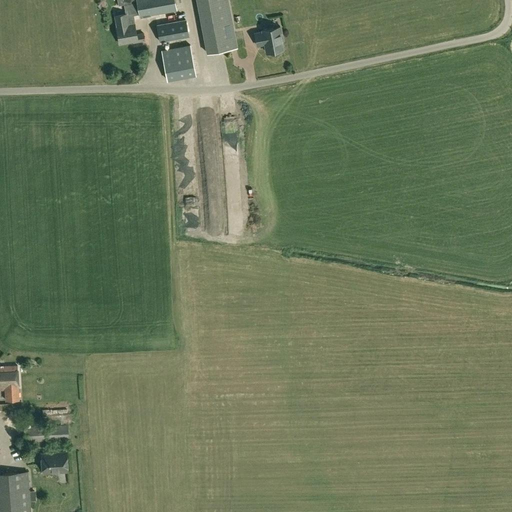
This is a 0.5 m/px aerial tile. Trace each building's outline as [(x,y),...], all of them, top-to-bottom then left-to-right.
[(117,0),(118,5),(137,2),(140,17),(177,10),(175,0),(117,0)] [(197,0),(207,52),(237,47),(228,0),(197,0)] [(135,24),(128,25),(126,14),(115,15),(117,27),(119,44),(135,41),(135,42),(145,40),(143,33),(137,35),(135,24)] [(189,36),(185,20),(157,25),(160,41),(189,36)] [(257,45),(258,45),(265,43),(267,52),(283,49),(281,41),(283,40),(280,26),(262,30),(263,32),(255,33),(257,45)] [(195,74),(190,45),(162,50),(167,80),(195,74)] [(207,160),(209,192),(218,192),(216,160),(207,160)] [(186,194),(199,193),(198,174),(184,175),(186,194)] [(210,227),(219,227),(218,194),(209,194),(210,227)] [(197,206),(190,207),(195,225),(201,223),(197,206)] [(17,365),(0,365),(0,389),(5,389),(5,400),(19,399),(18,389),(17,365)] [(24,426),(25,442),(69,440),(67,409),(42,410),(43,423),(60,422),(60,424),(24,426)] [(67,471),(66,452),(41,454),(42,473),(67,471)] [(3,511),(33,511),(31,468),(1,470),(3,511)]
